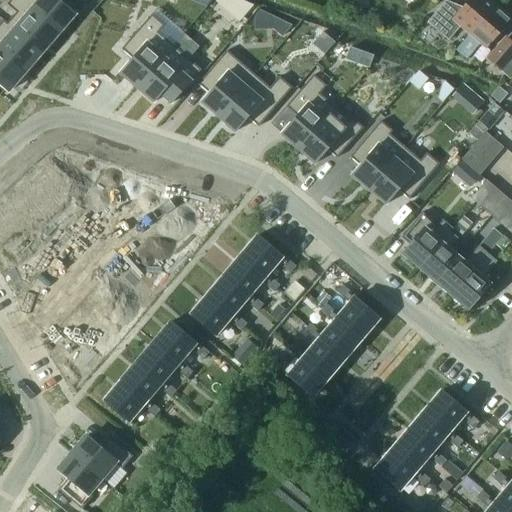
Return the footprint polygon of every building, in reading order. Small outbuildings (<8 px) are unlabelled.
[(16,13),(7,23),(41,53),(57,34),(18,0),(10,0),(7,5),(16,13)] [(18,0),(57,34),(75,14),(58,0),(18,0)] [(444,1),(426,21),(447,39),(460,25),(469,32),(493,5),(486,0),(467,0),(457,12),(444,1)] [(493,5),(469,32),(470,34),(481,43),(485,47),(510,20),(493,5)] [(149,13),(119,47),(132,58),(120,72),(137,87),(165,55),(173,46),(158,33),(164,26),(149,13)] [(278,19),(273,30),(282,38),(292,26),(278,19)] [(3,20),(0,24),(0,50),(24,72),(41,53),(7,23),(3,20)] [(325,55),(335,43),(323,32),(313,44),(325,55)] [(165,55),(137,87),(154,102),(162,94),(172,103),(193,79),(201,70),(188,59),(199,47),(184,34),(173,46),(165,55)] [(470,34),(456,50),(467,59),(481,43),(470,34)] [(511,42),(504,36),(485,58),(501,72),(501,71),(511,58),(511,42)] [(374,56),(350,48),(345,60),(369,69),(374,56)] [(0,50),(0,86),(7,92),(24,72),(0,50)] [(226,51),(198,84),(208,93),(201,101),(219,116),(247,83),(254,75),(226,51)] [(511,58),(501,71),(510,79),(511,76),(511,58)] [(429,79),(419,71),(409,83),(419,91),(429,79)] [(247,83),(219,116),(236,131),(248,118),(258,127),(292,88),(279,77),(270,88),(254,75),(247,83)] [(296,116),(281,133),(298,148),(327,116),(334,107),(319,94),(326,86),(314,75),(296,95),(286,107),(296,116)] [(500,89),(492,97),(500,104),(507,95),(500,89)] [(478,96),(467,110),(473,115),(484,101),(478,96)] [(327,116),(298,148),(316,163),(327,150),(337,158),(363,128),(351,118),(349,120),(334,107),(330,112),(327,116)] [(380,121),(350,157),(359,165),(352,174),(369,189),(398,156),(405,148),(389,134),(392,131),(380,121)] [(480,122),(469,134),(478,140),(485,132),(488,129),(480,122)] [(478,140),(477,141),(495,157),(503,148),(491,138),(485,132),(478,140)] [(477,141),(470,150),(488,166),(495,157),(477,141)] [(398,156),(369,189),(387,204),(398,190),(409,199),(439,164),(426,153),(420,161),(405,148),(398,156)] [(470,150),(462,159),(462,160),(469,166),(480,175),(488,166),(470,150)] [(462,160),(452,172),(458,178),(469,166),(462,160)] [(486,180),(471,199),(475,202),(480,206),(495,188),(486,180)] [(495,188),(480,206),(480,207),(489,214),(504,196),(495,188)] [(511,202),(504,196),(489,214),(490,216),(491,217),(498,222),(511,205),(511,202)] [(47,253),(79,235),(60,200),(45,209),(28,218),(47,253)] [(511,205),(498,222),(507,229),(511,223),(511,205)] [(422,213),(401,237),(409,244),(401,253),(418,268),(450,231),(453,228),(443,220),(438,226),(422,213)] [(450,231),(418,268),(435,282),(458,255),(450,249),(459,239),(450,231)] [(257,236),(240,256),(265,278),(267,275),(278,263),(290,274),(296,266),(283,255),(281,257),(257,236)] [(458,255),(435,282),(451,296),(488,254),(479,246),(465,262),(458,255)] [(488,254),(451,296),(468,311),(491,284),(483,278),(497,261),(488,254)] [(240,256),(223,275),(249,297),(251,294),(261,282),(274,292),(280,285),(267,275),(265,278),(240,256)] [(333,263),(326,272),(332,277),(339,269),(333,263)] [(223,275),(207,294),(232,316),(235,313),(245,301),(258,312),(264,305),(251,294),(249,297),(223,275)] [(339,315),(337,317),(362,339),(379,319),(355,298),(356,296),(342,285),(336,292),(349,303),(339,315)] [(316,300),(324,307),(331,298),(323,292),(316,300)] [(207,294),(190,314),(215,336),(229,320),(241,331),(247,324),(235,313),(232,316),(207,294)] [(322,334),(320,336),(346,358),(362,339),(337,317),(339,315),(326,304),(320,311),(333,322),(322,334)] [(277,319),(285,310),(279,305),(271,314),(277,319)] [(170,322),(153,342),(178,364),(181,361),(191,349),(203,360),(210,353),(196,341),(195,343),(170,322)] [(306,353),(304,356),(329,377),(346,358),(320,336),(322,334),(310,323),(304,330),(316,341),(306,353)] [(247,339),(240,347),(251,355),(257,347),(247,339)] [(153,342),(137,362),(162,383),(164,380),(175,368),(187,379),(193,372),(181,361),(178,364),(153,342)] [(300,360),(287,376),(312,397),(329,377),(304,356),(306,353),(294,342),(288,349),(300,360)] [(269,355),(258,368),(269,376),(280,363),(269,355)] [(137,362),(120,381),(146,402),(148,400),(158,387),(171,398),(177,391),(164,380),(162,383),(137,362)] [(120,381),(103,401),(129,422),(142,407),(154,417),(161,410),(148,400),(146,402),(120,381)] [(441,391),(424,411),(449,432),(451,431),(461,418),(473,429),(479,422),(466,411),(465,411),(441,391)] [(424,411),(407,430),(433,452),(434,450),(445,438),(457,448),(463,441),(451,431),(449,432),(424,411)] [(407,430),(391,449),(416,471),(418,469),(428,457),(441,468),(447,461),(434,450),(433,452),(407,430)] [(87,436),(72,453),(101,478),(114,463),(121,469),(132,456),(109,437),(100,447),(87,436)] [(511,445),(507,442),(500,451),(510,459),(511,455),(511,445)] [(391,449),(374,469),(400,491),(412,476),(425,487),(430,480),(418,469),(416,471),(391,449)] [(72,453),(57,471),(67,479),(58,490),(81,509),(92,496),(88,493),(101,478),(72,453)] [(145,453),(137,461),(146,469),(154,461),(145,453)] [(457,468),(451,475),(457,480),(463,473),(457,468)] [(498,472),(492,479),(505,490),(495,501),(493,503),(504,511),(511,511),(511,486),(510,484),(511,483),(498,472)] [(445,480),(439,487),(446,493),(452,486),(445,480)] [(473,482),(466,489),(476,498),(482,491),(483,490),(473,482)] [(482,491),(476,498),(489,508),(485,511),(504,511),(493,503),(495,501),(482,491)] [(385,497),(381,502),(384,505),(382,507),(388,511),(400,511),(405,506),(392,495),(389,499),(385,497)]
